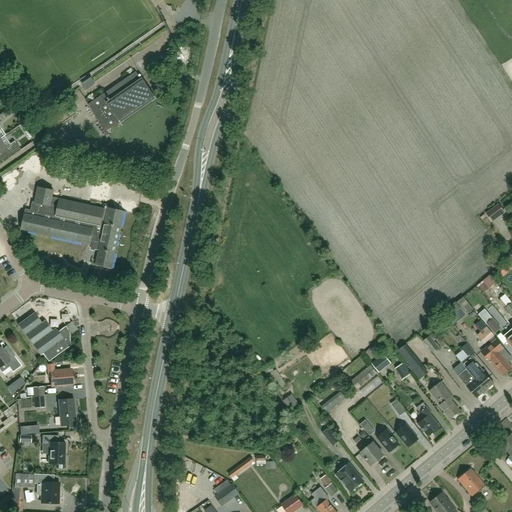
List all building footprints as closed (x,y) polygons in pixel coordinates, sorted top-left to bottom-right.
[(157,85),(162,81),(155,71),(150,74),(157,85)] [(120,124),(156,99),(141,78),(140,78),(136,72),(88,105),(106,132),(119,123),(120,124)] [(3,103),(7,109),(14,104),(10,98),(3,103)] [(37,138),(36,137),(28,124),(23,127),(28,135),(29,134),(33,140),(37,138)] [(0,139),(0,154),(3,152),(7,157),(19,148),(15,143),(7,149),(0,139)] [(2,180),(7,189),(19,182),(13,173),(2,180)] [(80,203),(70,201),(52,197),(53,190),(38,187),(34,202),(33,202),(31,210),(25,209),(24,214),(21,229),(89,244),(88,247),(99,250),(95,265),(111,269),(124,211),(108,208),(108,209),(89,205),(88,208),(79,206),(80,203)] [(499,204),(486,214),(492,222),(505,212),(499,204)] [(495,253),(486,260),(493,269),(502,261),(495,253)] [(503,276),(511,269),(507,262),(497,270),(503,276)] [(487,294),(499,283),(492,276),(481,287),(487,294)] [(511,316),(511,302),(506,295),(500,299),(507,306),(505,308),(511,316)] [(465,313),(455,302),(442,313),(452,325),(465,313)] [(479,315),(495,333),(501,328),(485,310),(479,315)] [(48,361),(70,345),(69,332),(65,326),(57,332),(54,328),(51,331),(44,321),(41,323),(34,313),(18,324),(41,355),(43,353),(48,361)] [(71,321),(65,326),(71,334),(77,329),(71,321)] [(457,337),(464,346),(467,344),(459,335),(457,337)] [(433,354),(440,349),(430,336),(423,341),(433,354)] [(511,367),(508,363),(501,354),(505,350),(506,350),(497,339),(492,343),(482,351),(497,370),(499,369),(503,375),(511,367)] [(467,369),(486,391),(494,384),(484,372),(475,362),(476,360),(471,355),(474,352),(467,344),(461,348),(468,357),(461,363),(466,369),(467,369)] [(0,368),(3,372),(9,367),(13,372),(22,365),(15,356),(10,359),(1,347),(0,347),(0,368)] [(372,365),(378,372),(390,361),(384,354),(372,365)] [(418,381),(422,377),(417,371),(423,366),(418,360),(409,367),(408,368),(418,381)] [(52,385),(73,384),(72,369),(55,371),(54,364),(48,364),(48,371),(51,371),(52,385)] [(352,381),(358,388),(376,373),(371,366),(352,381)] [(467,369),(466,369),(458,377),(476,399),(486,391),(467,369)] [(283,379),(277,382),(282,392),(288,389),(283,379)] [(440,405),(450,419),(460,411),(451,400),(453,398),(441,382),(430,391),(441,404),(440,405)] [(415,397),(420,403),(429,395),(419,383),(412,388),(418,394),(415,397)] [(34,408),(45,408),(43,387),(30,388),(31,396),(33,396),(34,408)] [(341,393),(322,409),(326,414),(345,398),(341,393)] [(289,407),(297,404),(294,398),(287,402),(289,407)] [(61,426),(77,425),(75,399),(59,400),(61,426)] [(432,414),(423,403),(417,408),(425,418),(419,424),(429,436),(440,427),(431,415),(432,414)] [(414,443),(418,440),(405,425),(396,432),(396,433),(408,447),(410,446),(410,447),(414,444),(414,443)] [(333,445),(339,441),(329,428),(323,433),(333,445)] [(377,437),(389,452),(390,451),(391,452),(395,449),(395,448),(399,445),(387,430),(377,437)] [(511,435),(501,443),(511,455),(511,435)] [(64,464),(65,443),(58,443),(58,436),(42,436),(42,445),(49,446),(49,464),(64,464)] [(371,466),(383,455),(383,454),(369,438),(364,442),(369,447),(361,453),(371,466)] [(351,492),(363,482),(348,464),(336,474),(351,492)] [(472,497),(486,486),(471,468),(458,479),(472,497)] [(36,495),(42,496),(42,503),(58,503),(59,482),(53,482),(54,475),(15,473),(14,487),(34,488),(34,484),(37,484),(36,495)] [(331,496),(338,491),(326,475),(320,480),(326,488),(325,488),(331,496)] [(222,507),(239,494),(232,484),(214,497),(222,507)] [(320,511),(336,511),(327,500),(329,498),(321,488),(312,495),(315,498),(313,501),(318,507),(317,508),(320,511)] [(437,511),(456,511),(442,493),(430,502),(437,511)] [(285,511),(294,511),(304,506),(295,494),(281,505),(285,511)] [(339,508),(344,505),(338,497),(334,499),(339,508)]
